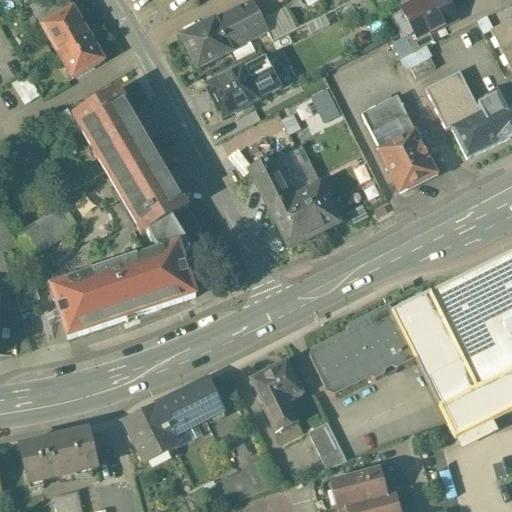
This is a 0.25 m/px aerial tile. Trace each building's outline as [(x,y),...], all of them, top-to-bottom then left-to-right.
[(445,0),(421,0),(402,9),(414,35),(416,38),(428,32),(455,18),(445,0)] [(267,32),(252,2),(215,21),(213,19),(180,37),(196,70),(231,53),(230,51),(267,32)] [(87,35),(72,8),(41,27),(57,53),(87,35)] [(511,19),(490,30),(511,72),(511,71),(511,19)] [(416,38),(414,35),(404,39),(411,54),(433,43),(428,32),(416,38)] [(87,35),(57,53),(71,78),(103,61),(87,35)] [(396,48),(385,53),(389,61),(400,56),(396,48)] [(271,71),(263,57),(204,86),(221,120),(272,95),(262,76),(271,71)] [(429,57),(408,68),(414,80),(435,69),(429,57)] [(490,111),(451,131),(466,160),(511,136),(511,93),(509,88),(484,99),(490,111)] [(146,232),(157,253),(177,246),(178,248),(200,235),(184,210),(189,208),(184,199),(182,200),(125,103),(126,101),(119,90),(71,118),(78,130),(80,130),(136,226),(134,227),(140,235),(146,232)] [(319,94),(296,105),(302,116),(324,105),(319,94)] [(396,98),(361,115),(379,151),(377,152),(398,194),(436,174),(396,98)] [(43,125),(32,131),(40,145),(51,139),(43,125)] [(250,174),(268,210),(308,190),(303,180),(310,177),(296,149),(250,174)] [(61,204),(38,167),(0,190),(0,216),(13,235),(54,209),(61,204)] [(308,190),(268,210),(287,249),(338,223),(319,184),(308,190)] [(54,209),(13,235),(27,258),(70,231),(54,209)] [(157,253),(50,290),(67,341),(194,297),(178,248),(177,246),(157,253)] [(511,252),(391,313),(414,361),(445,424),(454,441),(511,412),(511,252)] [(348,326),(347,333),(311,350),(309,358),(328,394),(336,396),(369,380),(376,381),(385,376),(384,372),(391,368),(397,370),(414,361),(391,313),(389,310),(388,307),(348,326)] [(284,362),(249,380),(265,411),(287,400),(300,393),(284,362)] [(206,379),(156,405),(173,436),(191,427),(222,410),(206,379)] [(287,400),(265,411),(276,433),(298,422),(287,400)] [(156,405),(122,422),(144,465),(178,447),(173,436),(156,405)] [(326,423),(306,432),(325,471),(345,462),(326,423)] [(196,438),(191,427),(173,436),(178,447),(196,438)] [(88,431),(17,448),(26,486),(97,469),(88,431)] [(264,456),(227,476),(239,499),(278,484),(264,456)] [(380,470),(330,483),(337,511),(340,511),(345,511),(399,511),(396,497),(387,499),(380,470)] [(80,511),(76,493),(53,498),(56,511),(80,511)]
